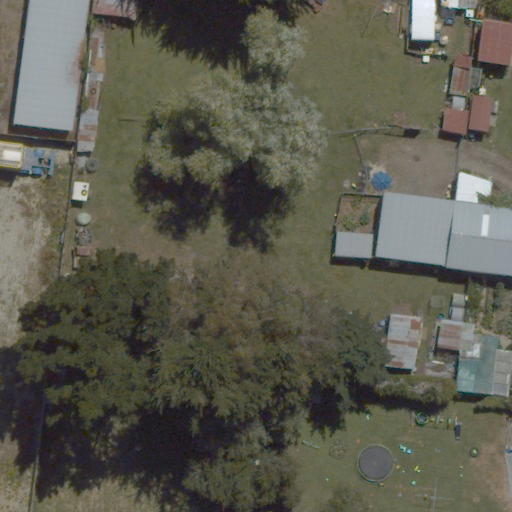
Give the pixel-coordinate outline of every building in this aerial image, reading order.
[(27,0),(16,121),(80,127),(92,0),(27,0)] [(511,22),(480,20),(476,63),(511,66),(511,22)] [(10,131),(0,130),(0,156),(7,157),(10,131)] [(511,217),(450,210),(451,200),(384,193),(383,203),(342,198),(336,255),(511,274),(511,217)] [(511,364),(511,352),(459,348),(455,397),(509,402),(511,364)]
